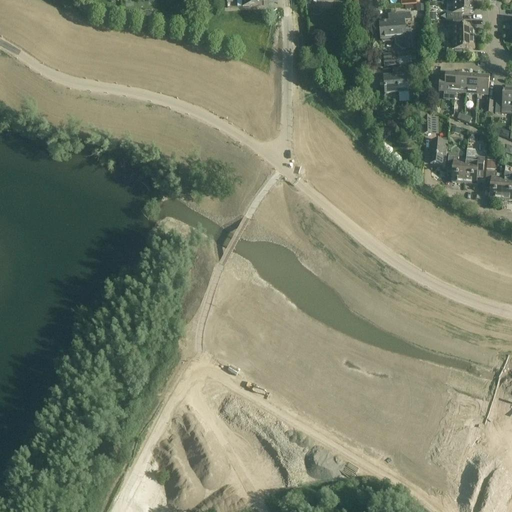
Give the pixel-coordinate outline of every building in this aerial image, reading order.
[(447,20),(459,20),(458,13),(473,13),(473,1),(452,2),(452,14),(447,14),(447,20)] [(411,31),(405,31),(404,21),(410,21),(410,14),(393,15),(394,22),(380,23),(381,40),(395,39),(396,45),(402,50),(412,50),(411,31)] [(452,27),(452,38),(473,37),(473,26),(459,27),(459,20),(447,20),(447,21),(445,21),(445,27),(452,27)] [(452,38),(453,50),(446,50),(446,56),(460,56),(459,50),(474,49),(473,37),(452,38)] [(384,67),(396,67),(396,61),(392,61),(392,55),(383,55),(384,67)] [(408,75),(415,75),(414,68),(398,69),(398,76),(385,77),(386,94),(409,92),(408,75)] [(439,92),(455,93),(457,76),(451,75),(451,73),(441,72),(439,92)] [(455,93),(466,94),(468,74),(463,74),(463,77),(457,76),(455,93)] [(473,75),(468,74),(466,94),(477,95),(478,78),(473,77),(473,75)] [(478,78),(477,95),(488,96),(490,76),(485,75),(484,78),(478,78)] [(502,115),(511,115),(511,88),(505,88),(503,102),(497,102),(496,115),(502,115)] [(431,114),(423,114),(423,136),(438,136),(438,118),(431,118),(431,114)] [(462,122),(470,126),(472,119),(464,116),(462,122)] [(441,165),(443,143),(431,142),(430,165),(441,165)] [(448,157),(447,170),(452,170),(451,183),(463,184),(465,163),(458,163),(459,158),(448,157)] [(465,163),(463,184),(475,185),(476,177),(481,178),(481,179),(483,158),(473,157),(473,159),(466,158),(466,163),(465,163)] [(486,172),(485,186),(491,187),(490,199),(502,200),(503,180),(496,179),(496,173),(486,172)] [(511,174),(511,175),(511,180),(503,180),(502,200),(511,201),(511,174)] [(384,274),(389,262),(372,254),(366,266),(384,274)]
